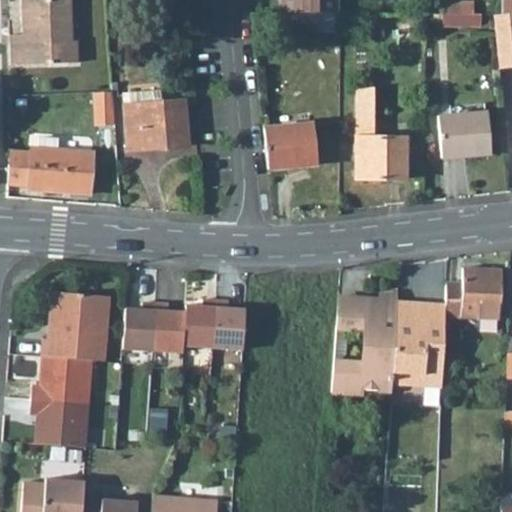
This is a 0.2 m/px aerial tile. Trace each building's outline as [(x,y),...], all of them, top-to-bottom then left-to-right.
[(77,39),(72,40),(70,0),(21,0),(22,34),(10,34),(11,64),(77,62),(77,39)] [(319,13),(336,13),(335,0),(279,0),(280,13),(295,13),(319,13)] [(511,0),(501,0),(501,13),(511,11),(511,0)] [(473,14),(473,1),(441,1),(441,5),(441,14),(473,14)] [(412,3),(379,3),(379,13),(412,14),(412,3)] [(426,4),(426,14),(433,14),(441,14),(441,5),(426,4)] [(511,11),(501,13),(492,13),(497,68),(511,66),(511,11)] [(251,12),(252,21),(261,20),(260,12),(251,12)] [(265,12),(265,23),(295,23),(295,13),(280,13),(265,12)] [(295,31),(318,32),(319,13),(295,13),(295,23),(295,31)] [(318,32),(340,32),(340,13),(336,13),(319,13),(318,32)] [(481,14),(473,14),(441,14),(441,25),(481,26),(481,14)] [(405,137),(373,137),(373,88),(355,88),(354,178),(405,179),(405,137)] [(184,100),(161,102),(160,90),(121,92),(126,150),(188,145),(184,100)] [(112,96),(112,91),(93,92),(94,123),(114,122),(112,96)] [(440,158),(489,153),(486,112),(437,116),(440,158)] [(312,122),(263,128),(267,169),(317,164),(312,122)] [(29,189),(88,194),(91,152),(61,149),(62,138),(40,136),(37,138),(37,147),(32,147),(31,152),(7,150),(8,183),(29,185),(29,189)] [(444,303),(443,316),(458,317),(498,318),(499,269),(460,268),(460,283),(445,282),(444,303)] [(57,292),(51,291),(48,319),(54,319),(57,292)] [(396,301),(396,291),(377,292),(377,300),(379,300),(382,305),(395,306),(396,301)] [(42,338),(40,356),(90,359),(102,361),(108,296),(57,292),(54,319),(48,319),(47,339),(42,338)] [(337,297),(335,327),(342,328),(360,329),(358,362),(339,361),(332,361),(330,391),(361,393),(362,388),(389,390),(395,306),(382,305),(379,300),(377,300),(337,297)] [(183,312),(181,345),(211,346),(214,299),(201,299),(200,306),(183,305),(183,312)] [(214,299),(211,346),(241,348),(243,308),(226,307),(227,300),(214,299)] [(443,316),(444,303),(396,301),(395,306),(390,382),(440,385),(440,378),(441,354),(443,316)] [(123,308),(121,348),(150,350),(153,303),(140,302),(140,309),(123,308)] [(153,303),(150,350),(180,352),(181,345),(183,312),(166,311),(166,304),(153,303)] [(443,316),(441,354),(451,355),(458,355),(458,317),(443,316)] [(335,327),(332,361),(339,361),(340,357),(344,353),(345,336),(341,332),(342,328),(335,327)] [(221,360),(241,363),(242,350),(222,348),(221,360)] [(441,354),(440,378),(450,378),(451,355),(441,354)] [(30,384),(29,398),(37,399),(86,403),(90,359),(40,356),(38,385),(30,384)] [(36,413),(33,443),(83,447),(86,403),(37,399),(29,398),(28,413),(36,413)] [(150,409),(150,438),(164,438),(164,409),(150,409)] [(511,412),(504,413),(503,428),(511,427),(511,412)] [(233,428),(219,427),(218,439),(233,439),(233,428)] [(22,482),(19,511),(79,511),(81,497),(82,482),(44,479),(43,484),(22,482)] [(501,493),(500,508),(511,507),(510,497),(507,493),(501,493)] [(151,495),(149,511),(214,511),(216,500),(151,495)] [(79,511),(134,511),(136,501),(81,497),(79,511)]
